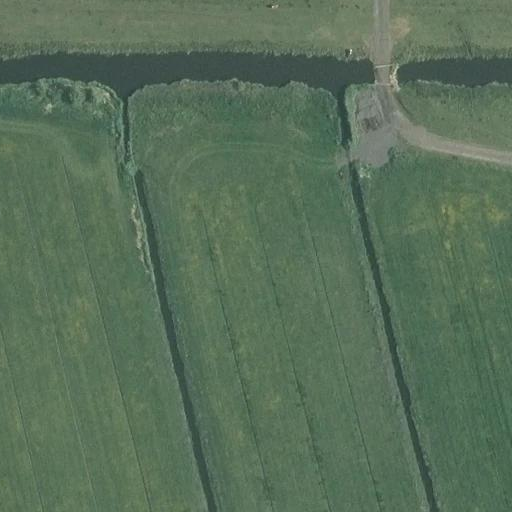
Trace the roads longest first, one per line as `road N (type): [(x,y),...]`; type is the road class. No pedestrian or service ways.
road 1 (track): [(407,135),(350,156),(103,161)]
road 2 (track): [(383,0),(383,95),(407,135)]
